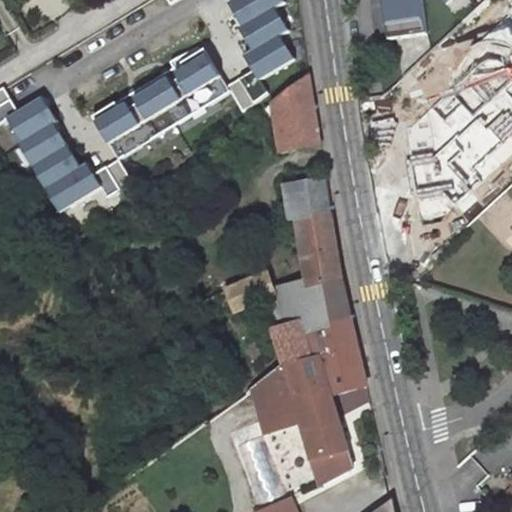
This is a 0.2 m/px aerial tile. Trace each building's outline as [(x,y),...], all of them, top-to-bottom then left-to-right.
[(285,0),(238,0),(232,4),(245,26),(241,28),(257,48),(247,55),(262,78),(298,58),(284,35),(293,32),(279,7),(287,4),(285,0)] [(424,0),(385,0),(393,47),(430,43),(424,0)] [(511,83),(472,42),(404,102),(427,239),(511,164),(511,83)] [(177,68),(97,115),(114,143),(226,76),(208,47),(203,50),(200,47),(173,62),(177,68)] [(281,151),(321,146),(310,76),(273,103),(281,151)] [(7,87),(0,90),(0,124),(10,119),(23,144),(14,150),(21,167),(32,164),(61,212),(79,206),(90,222),(109,208),(106,200),(101,192),(104,187),(91,164),(84,167),(65,132),(45,96),(20,110),(7,87)] [(289,218),(298,217),(332,211),(327,179),(284,185),(289,218)] [(270,273),(229,291),(238,313),(267,301),(284,365),(307,359),(302,341),(351,316),(344,279),(332,211),(298,217),(311,286),(317,319),(289,326),(279,294),(270,273)] [(105,271),(95,260),(95,261),(80,271),(87,283),(105,271)] [(311,286),(279,294),(289,326),(317,319),(311,286)] [(333,395),(367,386),(351,316),(302,341),(307,359),(316,357),(333,395)] [(176,333),(168,317),(157,323),(153,324),(163,342),(176,333)] [(319,478),(354,467),(333,395),(316,357),(307,359),(284,365),(254,387),(263,419),(298,405),(304,425),(319,478)] [(298,405),(263,419),(268,435),(304,425),(298,405)] [(254,511),(301,511),(294,495),(254,511)] [(395,511),(393,502),(380,511),(395,511)]
